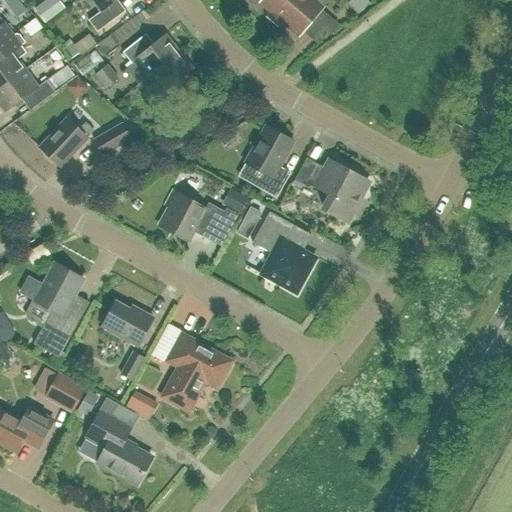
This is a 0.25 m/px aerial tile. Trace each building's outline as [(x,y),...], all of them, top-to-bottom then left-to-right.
[(46,0),(43,0),(33,8),(44,22),(51,17),(56,13),(46,0)] [(92,0),(101,12),(88,21),(97,32),(125,11),(117,0),(92,0)] [(299,34),(321,9),(310,0),(264,0),(262,3),(299,34)] [(364,0),(350,0),(346,5),(358,16),(369,4),(364,0)] [(0,41),(11,33),(0,18),(0,41)] [(0,88),(24,70),(17,60),(26,54),(21,46),(25,43),(19,36),(16,34),(0,45),(0,88)] [(148,77),(179,52),(165,34),(149,47),(142,37),(122,53),(132,65),(125,70),(137,84),(147,76),(148,77)] [(179,52),(148,77),(156,87),(155,93),(166,107),(185,92),(178,82),(193,70),(179,52)] [(106,89),(119,79),(107,65),(95,74),(106,89)] [(46,81),(54,91),(74,76),(67,66),(46,81)] [(24,70),(0,88),(0,105),(5,112),(22,100),(30,111),(55,93),(54,91),(46,81),(37,88),(24,70)] [(78,130),(67,119),(39,148),(60,167),(94,131),(85,123),(78,130)] [(94,141),(102,155),(130,139),(122,125),(94,141)] [(276,198),(290,173),(279,167),(293,142),(266,127),(245,163),(265,174),(257,187),(276,198)] [(369,183),(337,166),(328,161),(324,168),(316,164),(307,159),(296,180),(305,185),(309,187),(315,186),(331,194),(323,209),(347,222),(369,183)] [(229,188),(225,196),(242,206),(247,198),(229,188)] [(160,226),(174,234),(188,242),(191,238),(194,231),(208,239),(223,212),(209,204),(206,209),(173,192),(165,206),(170,208),(160,226)] [(249,206),(243,217),(254,223),(260,212),(249,206)] [(261,274),(289,290),(296,294),(300,286),(315,259),(299,250),(287,239),(294,226),(269,212),(252,243),(272,254),(261,274)] [(52,311),(43,326),(33,344),(58,358),(84,312),(69,305),(83,280),(54,264),(43,285),(29,278),(20,293),(34,300),(34,301),(52,311)] [(137,314),(115,302),(101,327),(137,347),(153,318),(139,310),(137,314)] [(219,385),(230,366),(229,361),(198,345),(199,343),(181,334),(166,361),(177,368),(161,397),(189,412),(201,390),(199,389),(203,383),(211,380),(219,385)] [(0,365),(13,356),(6,346),(0,350),(0,365)] [(131,380),(143,358),(133,352),(120,374),(131,380)] [(71,413),(86,388),(58,373),(43,398),(71,413)] [(78,410),(90,417),(101,398),(89,391),(78,410)] [(133,411),(141,397),(134,393),(126,407),(133,411)] [(29,408),(27,412),(21,423),(0,411),(0,443),(16,452),(22,440),(37,448),(52,420),(29,408)] [(137,485),(152,458),(123,442),(130,429),(100,412),(86,437),(106,448),(97,463),(137,485)] [(78,452),(95,462),(103,449),(85,439),(78,452)]
